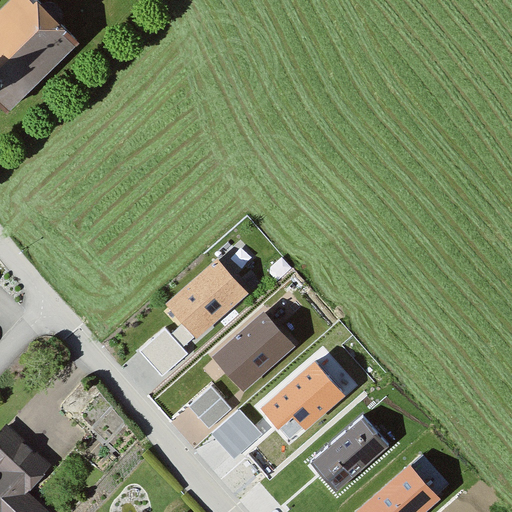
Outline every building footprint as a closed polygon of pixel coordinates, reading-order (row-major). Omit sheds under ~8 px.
[(42,3),(38,0),(7,0),(0,7),(0,103),(6,109),(77,40),(59,21),(60,19),(61,18),(61,16),(61,14),(61,12),(61,10),(60,9),(59,7),(58,6),(56,4),(54,3),(52,2),(50,2),(48,2),(46,2),(43,2),(42,3)] [(216,260),(170,301),(196,330),(242,289),(216,260)] [(261,311),(217,351),(244,381),(288,341),(261,311)] [(316,360),(264,406),(291,436),(343,389),(316,360)] [(387,447),(362,418),(311,464),(336,492),(387,447)] [(0,511),(36,511),(42,505),(20,486),(30,474),(0,447),(0,511)] [(425,511),(439,500),(409,465),(353,511),(425,511)]
